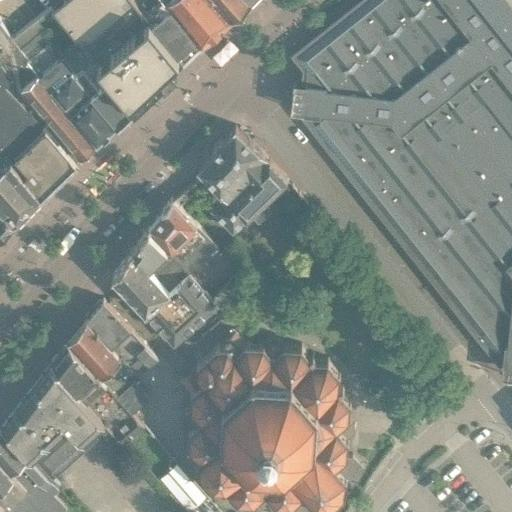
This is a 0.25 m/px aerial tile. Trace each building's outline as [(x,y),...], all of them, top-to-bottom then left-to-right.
[(134,103),(183,57),(144,9),(136,0),(69,0),(61,7),(81,31),(77,35),(79,37),(134,103)] [(136,0),(144,9),(155,0),(136,0)] [(155,0),(144,9),(183,57),(201,40),(168,0),(155,0)] [(217,26),(194,0),(168,0),(201,40),(217,26)] [(194,0),(217,26),(232,12),(221,0),(194,0)] [(221,0),(232,12),(246,0),(221,0)] [(312,123),(334,150),(347,167),(366,190),(368,188),(386,211),(388,210),(406,232),(423,255),(425,253),(443,275),(466,305),(475,315),(469,320),(491,347),(487,350),(496,361),(506,362),(511,362),(511,0),(367,0),(349,15),(347,13),(297,53),(306,64),(305,79),(304,79),(304,81),(304,87),(301,87),(298,89),(296,91),(296,93),(296,95),(296,97),(297,98),(298,100),(302,102),(301,107),(301,109),(301,115),(309,125),(312,123)] [(38,70),(41,73),(48,67),(57,78),(72,66),(60,53),(64,50),(36,17),(11,36),(38,70)] [(117,120),(134,103),(79,37),(64,50),(60,53),(72,66),(117,120)] [(41,73),(50,84),(97,139),(117,120),(72,66),(57,78),(48,67),(41,73)] [(75,160),(97,139),(50,84),(41,73),(38,70),(13,92),(75,160)] [(0,143),(41,193),(75,160),(13,92),(4,84),(0,78),(0,143)] [(213,147),(198,164),(204,170),(205,171),(224,192),(210,204),(226,220),(230,225),(233,227),(250,210),(258,218),(270,207),(262,199),(263,198),(285,177),(286,176),(235,123),(221,138),(213,147)] [(0,165),(10,157),(0,144),(0,165)] [(10,157),(0,165),(0,205),(14,221),(19,215),(41,193),(10,157)] [(217,243),(172,196),(148,227),(187,269),(189,271),(207,253),(211,249),(217,243)] [(0,234),(14,222),(14,221),(0,205),(0,234)] [(178,259),(172,253),(148,227),(132,247),(169,286),(187,269),(183,265),(178,259)] [(169,286),(132,247),(123,259),(112,274),(146,309),(145,309),(174,340),(217,301),(187,269),(169,286)] [(232,267),(216,249),(214,252),(211,249),(207,253),(209,256),(192,272),(209,289),(232,267)] [(233,308),(238,285),(231,277),(230,278),(223,285),(212,295),(217,301),(227,313),(228,313),(233,308)] [(86,315),(86,316),(111,344),(122,355),(138,373),(151,361),(158,355),(107,300),(103,296),(102,297),(86,315)] [(85,316),(67,337),(67,338),(100,374),(122,355),(111,344),(86,316),(85,316)] [(255,500),(259,506),(268,506),(269,506),(274,511),(318,511),(321,510),(320,504),(331,504),(344,492),(346,475),(358,476),(363,464),(352,453),(347,453),(348,436),(347,435),(353,431),(354,421),(349,416),(349,415),(350,398),(341,388),(343,386),(342,383),(339,383),(340,370),(328,356),(314,355),(314,352),(312,351),(310,352),(301,342),(284,341),(279,336),(268,335),(263,340),(244,339),(240,334),(234,327),(225,337),(226,338),(224,340),(225,341),(217,341),(207,351),(196,359),(197,368),(195,366),(196,365),(194,364),(179,376),(180,378),(181,377),(188,386),(192,390),(191,407),(192,408),(186,413),(186,421),(191,427),(190,428),(189,445),(198,454),(195,456),(196,458),(199,458),(199,472),(210,485),(224,486),(224,489),(226,490),(228,488),(236,499),(254,501),(255,500)] [(67,338),(50,359),(105,419),(124,440),(143,423),(117,393),(100,374),(67,338)] [(122,355),(100,374),(117,393),(133,378),(138,373),(122,355)] [(50,360),(1,424),(50,478),(51,478),(98,434),(93,429),(104,420),(105,419),(50,359),(50,360)] [(148,395),(135,380),(120,394),(133,409),(148,395)] [(1,424),(0,425),(0,458),(26,488),(24,490),(43,511),(58,511),(66,505),(53,491),(58,486),(50,478),(1,424)] [(0,458),(0,496),(4,501),(9,497),(21,511),(43,511),(24,490),(26,488),(0,458)] [(186,505),(202,491),(176,463),(161,476),(186,505)] [(0,496),(0,511),(13,511),(4,501),(0,496)]
